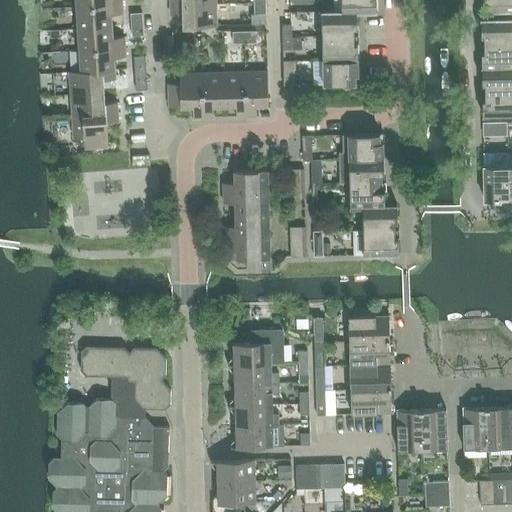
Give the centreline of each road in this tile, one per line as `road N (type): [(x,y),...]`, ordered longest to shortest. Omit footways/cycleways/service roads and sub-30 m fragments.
road 1 (residential): [(195,511),(186,164),(196,138)]
road 2 (residential): [(511,213),(469,210),(467,0)]
road 3 (residential): [(387,112),(196,138)]
road 4 (residential): [(196,138),(163,126),(158,0)]
road 5 (residential): [(458,511),(453,391)]
